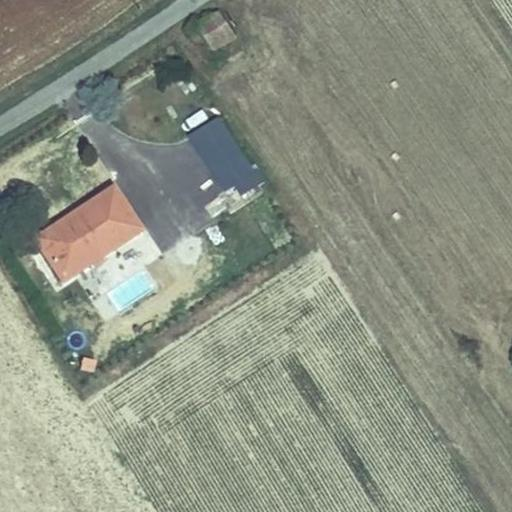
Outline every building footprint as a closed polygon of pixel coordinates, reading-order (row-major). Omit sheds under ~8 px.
[(220,9),(201,21),(216,46),(236,34),(220,9)] [(257,173),(220,118),(191,138),(228,192),(238,185),(247,198),(273,181),(264,168),(257,173)] [(115,187),(71,217),(78,228),(44,251),(64,281),(142,227),(115,187)] [(44,251),(78,228),(71,217),(36,241),(44,251)] [(111,326),(100,338),(113,350),(124,338),(111,326)]
